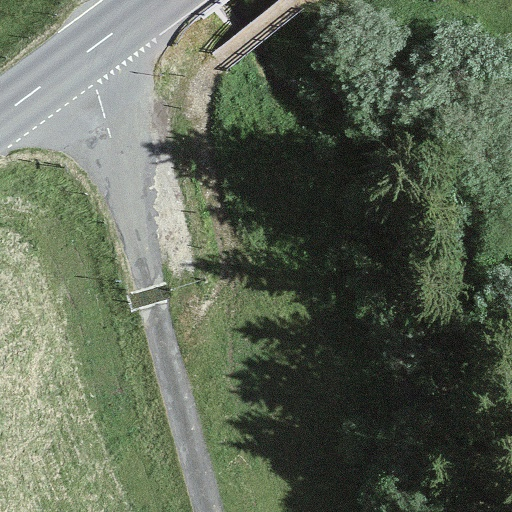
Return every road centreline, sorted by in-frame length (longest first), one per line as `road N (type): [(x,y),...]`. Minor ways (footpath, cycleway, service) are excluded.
road 1 (track): [(86,57),(209,511)]
road 2 (secondary): [(0,121),(162,0)]
